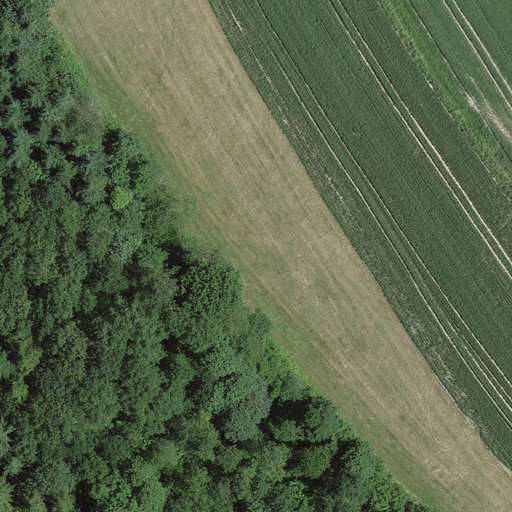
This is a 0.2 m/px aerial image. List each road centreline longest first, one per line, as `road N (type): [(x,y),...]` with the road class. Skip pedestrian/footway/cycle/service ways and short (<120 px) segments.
road 1 (track): [(373,511),(282,427),(109,228),(0,166)]
road 2 (track): [(414,0),(511,152)]
